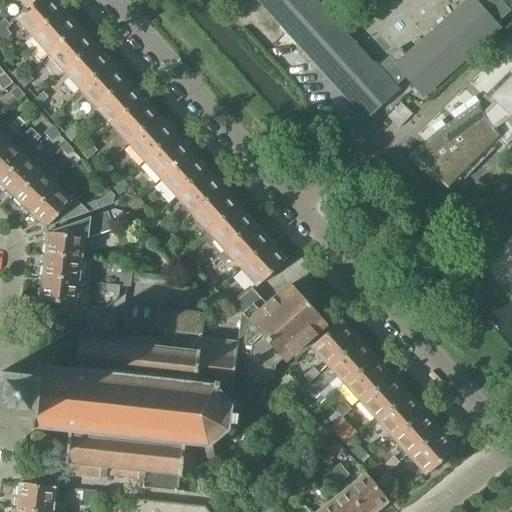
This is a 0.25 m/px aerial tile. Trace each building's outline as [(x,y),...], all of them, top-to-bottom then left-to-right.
[(26,8),(25,7),(14,18),(15,19),(15,20),(30,36),(42,25),(44,22),(47,18),(51,17),(61,9),(60,8),(61,4),(57,0),(34,0),(31,1),(28,4),(26,8)] [(260,0),(366,117),(396,90),(393,86),(405,76),(422,94),(497,26),(495,24),(510,11),(500,0),(474,0),(474,1),(473,0),(470,0),(407,56),(397,65),(389,57),(389,56),(376,68),(373,64),(371,66),(311,0),(260,0)] [(42,25),(30,36),(24,42),(29,49),(32,48),(41,57),(44,56),(46,55),(59,44),(60,40),(63,36),(68,36),(77,27),(76,26),(77,22),(71,16),(67,16),(61,9),(51,17),(47,18),(44,22),(42,25)] [(4,18),(0,22),(0,31),(9,24),(4,18)] [(9,24),(0,31),(0,42),(10,33),(6,28),(9,24)] [(59,44),(46,55),(62,73),(75,62),(76,58),(79,55),(84,54),(93,45),(92,44),(93,40),(87,34),(83,34),(77,27),(68,36),(63,36),(60,40),(59,44)] [(75,62),(62,73),(78,90),(90,79),(92,75),(95,72),(99,71),(109,63),(108,62),(108,57),(103,52),(99,52),(93,45),(84,54),(79,55),(76,58),(75,62)] [(407,56),(399,47),(389,57),(397,65),(407,56)] [(115,70),(109,63),(99,71),(95,72),(92,75),(90,79),(78,90),(94,108),(106,97),(108,93),(112,90),(115,89),(125,81),(125,76),(120,70),(115,70)] [(17,82),(23,77),(15,68),(9,73),(17,82)] [(468,110),(467,111),(500,144),(504,148),(511,139),(511,68),(483,97),(491,106),(486,112),(479,102),(478,101),(467,109),(468,110)] [(5,72),(0,75),(0,86),(2,90),(13,82),(5,72)] [(22,87),(31,79),(26,74),(23,77),(17,82),(22,87)] [(106,97),(94,108),(110,126),(123,115),(124,112),(128,108),(132,107),(141,98),(140,97),(141,94),(135,87),(131,88),(125,81),(115,89),(112,90),(108,93),(106,97)] [(23,94),(15,86),(9,92),(17,100),(23,94)] [(45,91),(34,100),(39,106),(49,98),(45,91)] [(147,105),(141,98),(132,107),(128,108),(124,112),(123,115),(110,126),(126,144),(139,133),(140,129),(143,126),(148,125),(157,116),(156,115),(157,111),(151,105),(147,105)] [(401,103),(387,117),(398,129),(412,115),(401,103)] [(432,136),(409,158),(425,174),(430,179),(448,196),(466,178),(465,177),(492,149),(493,150),(500,144),(467,111),(432,136)] [(14,132),(24,122),(18,116),(8,126),(14,132)] [(164,123),(157,116),(148,125),(143,126),(140,129),(139,133),(126,144),(143,162),(155,151),(156,147),(159,144),(164,143),(174,134),(173,133),(173,128),(167,123),(164,123)] [(59,133),(50,124),(43,132),(51,141),(59,133)] [(17,148),(6,138),(0,144),(0,173),(2,172),(4,173),(7,172),(10,169),(11,166),(23,154),(39,136),(30,127),(17,141),(20,144),(17,148)] [(74,128),(65,135),(70,142),(80,134),(74,128)] [(155,151),(143,162),(158,180),(171,169),(172,165),(175,162),(180,161),(189,152),(186,149),(187,145),(183,140),(179,141),(174,134),(164,143),(159,144),(156,147),(155,151)] [(66,143),(60,149),(67,156),(73,150),(66,143)] [(90,143),(81,152),(87,159),(96,150),(90,143)] [(196,159),(189,152),(180,161),(175,162),(172,165),(171,169),(158,180),(174,198),(186,187),(188,183),(191,179),(196,178),(205,170),(204,169),(204,164),(199,158),(196,159)] [(2,172),(0,173),(0,184),(11,194),(18,187),(20,188),(23,187),(25,184),(27,180),(38,168),(23,154),(11,166),(10,169),(7,172),(4,173),(2,172)] [(107,162),(98,171),(97,171),(102,176),(112,167),(107,162)] [(54,184),(38,168),(27,180),(25,184),(23,187),(20,188),(18,187),(11,194),(27,210),(34,202),(36,203),(39,202),(42,199),(42,196),(54,184)] [(210,176),(205,170),(196,178),(191,179),(188,183),(186,187),(174,198),(190,215),(202,204),(204,201),(208,198),(212,196),(221,188),(220,186),(221,182),(215,176),(210,176)] [(118,194),(119,194),(128,185),(122,179),(112,188),(118,194)] [(34,202),(27,210),(44,227),(111,202),(113,194),(109,190),(107,192),(98,196),(99,198),(81,204),(57,181),(54,184),(42,196),(42,199),(39,202),(36,203),(34,202)] [(228,195),(221,188),(212,196),(208,198),(204,201),(202,204),(190,215),(206,233),(218,222),(220,219),(223,216),(228,214),(237,205),(236,204),(237,201),(231,194),(228,195)] [(144,203),(139,198),(138,197),(128,205),(134,212),(144,203)] [(218,222),(206,233),(201,238),(208,246),(214,241),(222,251),(235,240),(236,237),(239,234),(244,232),(253,224),(253,223),(253,218),(247,212),(243,212),(237,205),(228,214),(223,216),(220,219),(218,222)] [(46,232),(44,257),(54,258),(55,255),(58,255),(62,255),(64,257),(85,259),(87,236),(89,236),(113,229),(110,221),(122,223),(122,219),(113,208),(46,232)] [(127,210),(126,211),(123,225),(131,234),(140,226),(127,210)] [(154,215),(145,223),(144,223),(150,230),(160,221),(154,215)] [(259,250),(269,241),(268,240),(269,236),(263,230),(259,230),(253,224),(244,232),(239,234),(236,237),(235,240),(222,251),(215,258),(220,264),(229,256),(239,268),(250,258),(252,254),(255,251),(259,250)] [(161,241),(167,248),(176,239),(170,232),(161,241)] [(275,247),(269,241),(259,250),(255,251),(252,254),(250,258),(239,268),(256,286),(285,258),(283,256),(284,253),(279,247),(275,247)] [(54,258),(44,257),(41,279),(52,281),(52,278),(55,278),(59,278),(62,280),(77,281),(87,283),(90,259),(85,259),(64,257),(62,255),(58,255),(55,255),(54,258)] [(202,269),(191,258),(189,256),(181,262),(194,276),(202,269)] [(122,281),(122,284),(122,286),(129,286),(130,272),(119,271),(118,281),(122,281)] [(52,281),(41,279),(39,300),(74,304),(77,281),(62,280),(59,278),(55,278),(52,278),(52,281)] [(106,297),(116,298),(117,298),(119,284),(107,282),(106,297)] [(0,371),(0,411),(31,415),(30,420),(19,429),(25,435),(35,427),(67,430),(64,456),(55,464),(60,470),(63,467),(71,476),(73,475),(105,477),(105,475),(137,477),(136,481),(141,482),(141,487),(177,491),(178,476),(180,476),(181,471),(185,471),(196,463),(196,455),(189,449),(183,449),(184,444),(203,446),(204,452),(212,449),(210,444),(224,432),(237,439),(241,433),(228,426),(231,400),(230,399),(235,351),(249,353),(249,364),(248,376),(251,377),(253,382),(266,381),(269,378),(273,374),(274,364),(281,358),(282,359),(324,322),(309,305),(316,299),(307,289),(300,295),(290,283),(267,303),(250,286),(232,303),(240,313),(237,340),(200,336),(202,325),(204,311),(122,302),(120,327),(121,327),(121,328),(155,331),(164,331),(163,338),(120,334),(120,331),(117,330),(113,319),(100,317),(92,329),(87,324),(78,331),(75,327),(69,332),(77,342),(74,368),(43,365),(34,354),(27,360),(36,370),(35,375),(0,371)] [(213,301),(223,302),(216,292),(209,296),(213,301)] [(346,347),(356,338),(350,330),(350,327),(345,320),(340,320),(339,319),(309,346),(326,365),(337,356),(341,354),(344,351),(346,347)] [(337,356),(326,365),(343,383),(353,373),(357,372),(360,370),(362,365),(372,355),(356,338),(346,347),(344,351),(341,354),(337,356)] [(374,356),(372,355),(362,365),(360,370),(357,372),(353,373),(343,383),(358,400),(369,391),(373,390),(376,387),(378,383),(388,374),(383,367),(382,362),(376,356),(374,356)] [(308,381),(318,372),(312,366),(303,375),(308,381)] [(393,374),(388,374),(378,383),(376,387),(373,390),(369,391),(358,400),(375,418),(385,409),(389,408),(392,405),(393,401),(405,391),(398,384),(398,381),(393,374)] [(329,385),(319,394),(324,400),(334,390),(329,385)] [(409,391),(405,391),(393,401),(392,405),(389,408),(385,409),(375,418),(391,436),(401,427),(405,425),(409,422),(409,419),(421,409),(414,401),(414,396),(409,391)] [(345,402),(335,411),(341,417),(350,408),(345,402)] [(401,427),(391,436),(406,453),(417,444),(421,443),(424,440),(425,436),(436,427),(430,420),(430,416),(425,409),(421,410),(421,409),(409,419),(409,422),(405,425),(401,427)] [(333,422),(329,427),(328,427),(345,445),(351,440),(333,422)] [(437,427),(436,427),(425,436),(424,440),(421,443),(417,444),(406,453),(425,474),(439,462),(440,463),(444,458),(443,458),(455,447),(446,438),(447,434),(441,427),(437,427)] [(351,440),(345,445),(362,461),(369,455),(352,439),(351,440)] [(334,440),(318,452),(323,459),(340,447),(334,440)] [(323,459),(318,452),(301,465),(307,473),(324,461),(323,459)] [(392,455),(383,464),(388,470),(398,461),(392,455)] [(386,471),(377,479),(381,485),(391,477),(386,471)] [(300,478),(295,472),(286,480),(291,486),(300,478)] [(375,511),(388,502),(365,472),(346,487),(355,499),(356,502),(358,506),(361,507),(363,506),(367,511),(375,511)] [(36,509),(52,510),(66,511),(80,511),(81,504),(52,501),(54,486),(22,482),(23,478),(19,477),(16,504),(27,505),(26,507),(29,509),(33,510),(36,509)] [(285,490),(280,483),(267,493),(275,503),(280,499),(278,496),(285,490)] [(355,499),(346,487),(328,501),(336,511),(367,511),(363,506),(361,507),(358,506),(356,502),(355,499)] [(93,511),(95,497),(95,495),(85,494),(83,510),(93,511)] [(134,498),(132,511),(208,511),(203,505),(134,498)] [(336,511),(328,501),(314,511),(336,511)]
